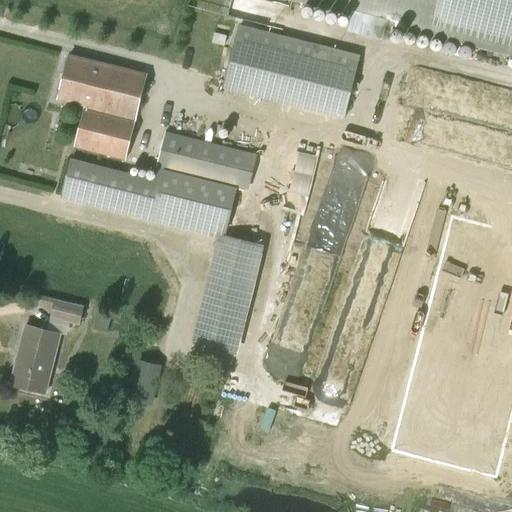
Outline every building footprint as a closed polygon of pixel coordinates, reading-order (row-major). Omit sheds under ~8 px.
[(232,0),(229,14),(258,22),(264,0),(232,0)] [(511,0),(300,0),(511,54),(511,0)] [(359,58),(239,27),(224,86),(344,116),(359,58)] [(125,159),(146,77),(69,57),(58,99),(85,106),(75,147),(125,159)] [(243,193),(253,154),(166,132),(156,168),(165,170),(164,179),(155,176),(154,182),(71,160),(63,192),(153,215),(223,232),(235,191),(243,193)] [(511,266),(511,205),(430,184),(371,416),(467,441),(511,266)] [(231,353),(258,244),(219,234),(192,343),(231,353)] [(79,325),(84,307),(55,300),(50,318),(79,325)] [(45,393),(59,335),(26,327),(12,384),(45,393)] [(154,404),(163,362),(140,357),(131,399),(154,404)]
